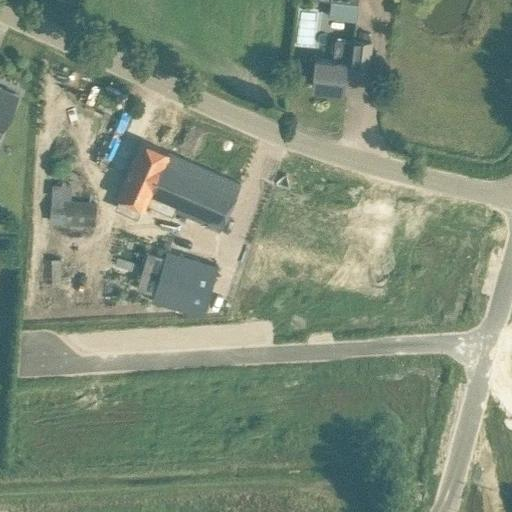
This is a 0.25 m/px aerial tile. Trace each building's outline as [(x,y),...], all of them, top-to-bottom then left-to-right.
[(368,65),(371,39),(354,37),(354,40),(335,38),(333,59),(315,57),(312,85),(343,88),(346,61),(351,61),(351,63),(368,65)] [(0,130),(16,94),(0,86),(0,130)] [(142,139),(117,196),(144,208),(145,206),(167,216),(171,209),(219,230),(236,193),(241,183),(142,139)] [(53,198),(50,220),(72,223),(94,225),(96,203),(53,198)] [(274,250),(266,277),(280,282),(283,272),(282,272),(302,209),(303,209),(304,205),(282,198),(266,247),(274,250)] [(302,209),(282,272),(283,272),(296,276),(304,249),(314,252),(315,252),(326,217),(325,216),(303,209),(302,209)] [(314,252),(305,279),(320,284),(329,257),(337,259),(349,219),(327,212),(325,216),(326,217),(315,252),(314,252)] [(376,225),(365,266),(373,268),(366,296),(381,300),(388,272),(387,272),(397,236),(398,236),(399,231),(376,225)] [(397,236),(387,272),(388,272),(410,278),(411,279),(421,242),(398,236),(397,236)] [(410,278),(409,283),(436,290),(437,285),(436,285),(446,249),(445,249),(421,242),(411,279),(410,278)] [(446,249),(436,285),(437,285),(458,291),(469,250),(446,244),(445,249),(446,249)] [(169,248),(153,300),(200,315),(217,263),(169,248)] [(261,298),(258,307),(270,310),(273,302),(261,298)] [(273,302),(270,310),(282,314),(285,306),(273,302)] [(297,309),(294,318),(306,322),(309,313),(297,309)] [(440,315),(428,316),(428,325),(441,324),(440,315)] [(428,316),(415,316),(416,325),(428,325),(428,316)] [(387,318),(375,319),(375,328),(388,327),(387,318)] [(375,319),(362,320),(363,329),(375,328),(375,319)] [(398,368),(375,369),(377,407),(427,404),(427,405),(428,405),(427,380),(399,382),(398,368)] [(325,376),(303,378),(306,424),(327,423),(325,376)] [(303,378),(286,379),(287,415),(286,415),(287,425),(306,424),(303,378)] [(286,379),(268,380),(270,416),(286,415),(287,415),(286,379)] [(268,380),(250,381),(252,417),(270,416),(268,380)] [(250,381),(232,382),(234,418),(252,417),(250,381)] [(215,382),(192,384),(194,421),(216,419),(214,383),(215,383),(215,382)] [(215,383),(214,383),(216,419),(234,418),(232,382),(215,383)] [(162,383),(140,384),(140,385),(141,385),(143,425),(142,425),(142,430),(165,429),(162,383)] [(140,385),(123,386),(125,422),(124,422),(124,426),(142,425),(143,425),(141,385),(140,385)] [(123,386),(105,387),(107,423),(124,422),(125,422),(123,386)] [(105,387),(87,388),(89,424),(90,423),(107,423),(105,387)] [(87,388),(69,389),(71,424),(70,425),(70,434),(91,433),(90,423),(89,424),(87,388)] [(52,389),(29,390),(32,436),(55,435),(54,425),(53,426),(51,389),(52,389)] [(52,389),(51,389),(53,426),(54,425),(70,425),(71,424),(69,389),(52,389)] [(427,404),(377,407),(379,444),(402,443),(401,429),(429,428),(427,405),(427,404)] [(271,441),(261,442),(261,451),(271,450),(271,441)] [(281,441),(271,441),(271,450),(282,450),(281,441)] [(235,443),(225,444),(225,453),(235,452),(235,443)] [(245,443),(235,443),(235,452),(246,452),(245,443)] [(340,444),(328,445),(328,454),(341,453),(340,444)] [(196,445),(184,446),(184,455),(197,454),(196,445)] [(178,446),(165,447),(165,456),(178,455),(178,446)] [(307,446),(297,446),(297,455),(308,455),(307,446)] [(137,448),(126,449),(127,458),(137,457),(137,448)] [(126,449),(116,449),(116,458),(127,458),(126,449)] [(101,450),(90,451),(91,460),(101,459),(101,450)] [(90,451),(80,451),(80,460),(91,460),(90,451)] [(65,458),(55,459),(55,468),(66,467),(65,458)] [(28,460),(15,461),(16,470),(28,469),(28,460)]
